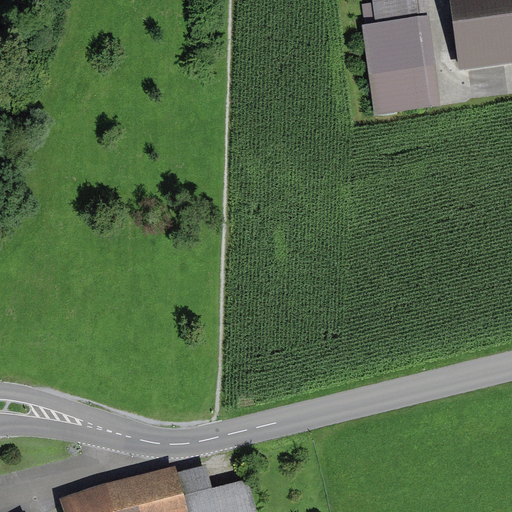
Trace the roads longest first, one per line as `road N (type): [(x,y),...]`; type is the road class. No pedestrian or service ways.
road 1 (tertiary): [(511,366),(177,445)]
road 2 (tertiary): [(177,445),(0,391)]
road 3 (tertiary): [(0,425),(177,445)]
